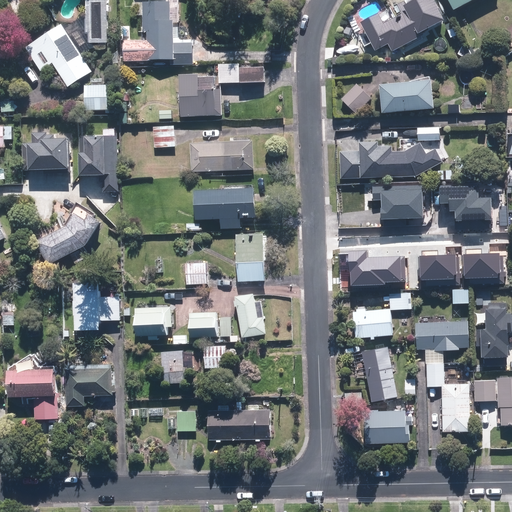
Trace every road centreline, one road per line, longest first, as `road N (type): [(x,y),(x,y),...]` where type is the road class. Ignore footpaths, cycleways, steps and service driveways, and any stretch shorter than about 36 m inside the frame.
road 1 (residential): [(323,484),(311,56),(325,0)]
road 2 (residential): [(323,484),(0,491)]
road 3 (residential): [(511,482),(323,484)]
